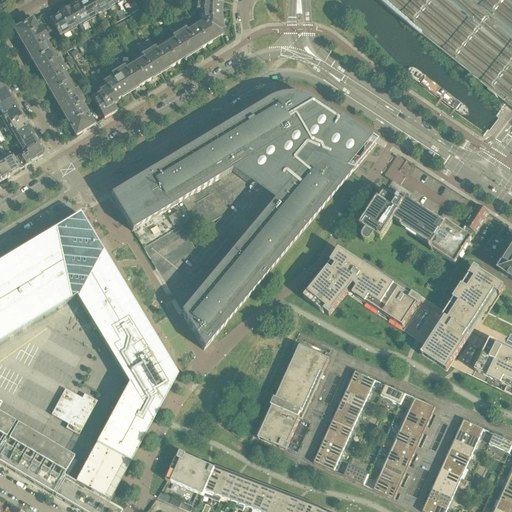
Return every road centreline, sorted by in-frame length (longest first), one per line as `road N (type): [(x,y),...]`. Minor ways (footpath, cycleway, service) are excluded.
road 1 (secondary): [(487,168),(320,60),(289,53),(253,58)]
road 2 (secondary): [(263,78),(289,72),(337,89),(479,179)]
road 3 (secondary): [(82,187),(263,78)]
road 4 (secondary): [(243,61),(71,167)]
